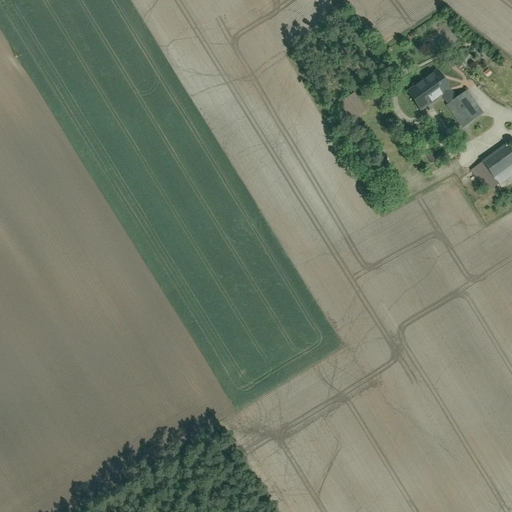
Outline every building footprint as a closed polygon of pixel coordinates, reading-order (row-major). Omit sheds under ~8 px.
[(452,44),(458,42),(455,32),(449,33),(452,44)] [(406,89),(420,109),(441,95),(447,103),(457,96),(437,67),(406,89)] [(483,112),(466,89),(457,96),(447,103),(445,104),(462,127),(483,112)] [(354,92),(337,102),(348,120),(364,111),(354,92)] [(511,174),(511,150),(505,141),(481,159),(500,184),(511,174)]
